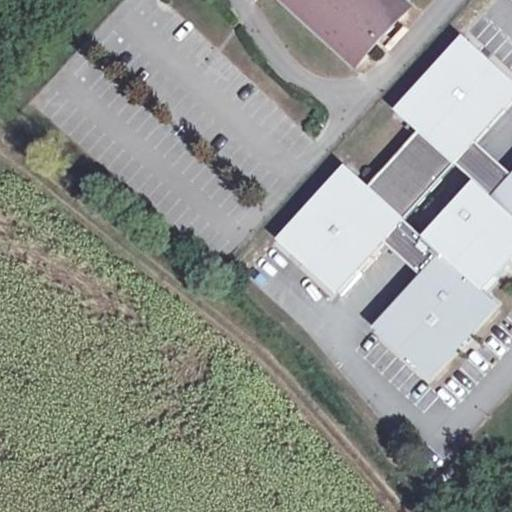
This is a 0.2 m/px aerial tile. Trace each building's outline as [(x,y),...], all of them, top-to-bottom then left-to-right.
[(271,0),(350,71),(375,44),(383,51),(403,30),(394,22),(407,8),(398,0),(271,0)] [(511,173),(479,145),(459,167),(496,201),(511,183),(511,173)] [(419,272),(438,254),(463,225),(446,208),(422,235),(404,216),(432,188),(397,158),(374,186),(342,161),(274,239),(334,298),(387,241),(419,272)] [(490,293),(511,271),(463,225),(438,254),(419,272),(370,327),(430,387),(502,306),(490,293)] [(254,267),(247,276),(271,295),(278,286),(254,267)]
